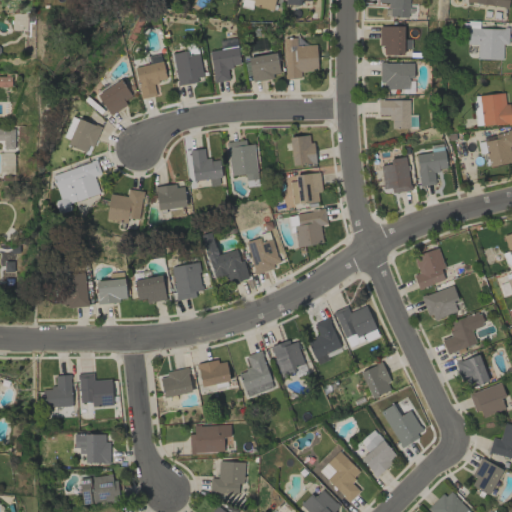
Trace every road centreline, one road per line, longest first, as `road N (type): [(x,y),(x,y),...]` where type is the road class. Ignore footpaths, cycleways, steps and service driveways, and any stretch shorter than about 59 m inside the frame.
road 1 (residential): [(0,339),(131,344),(247,316),(419,222),(511,199)]
road 2 (residential): [(343,0),(341,109),(370,250),(443,436)]
road 3 (residential): [(135,148),(154,127),(189,118),(341,109)]
road 4 (residential): [(131,344),(139,430),(164,490)]
